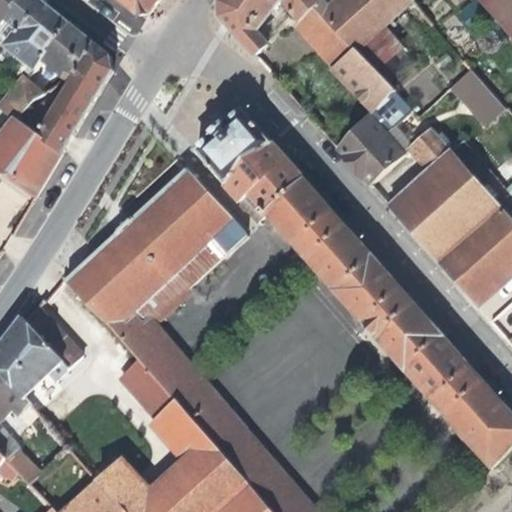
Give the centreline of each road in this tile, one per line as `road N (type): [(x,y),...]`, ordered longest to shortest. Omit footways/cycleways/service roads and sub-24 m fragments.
road 1 (residential): [(511,377),(250,80),(177,26)]
road 2 (residential): [(154,57),(0,280)]
